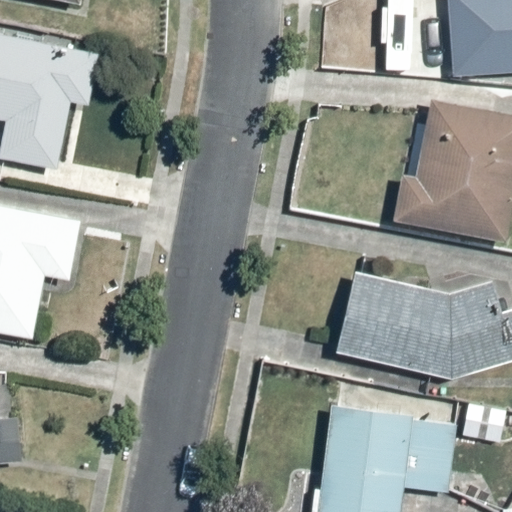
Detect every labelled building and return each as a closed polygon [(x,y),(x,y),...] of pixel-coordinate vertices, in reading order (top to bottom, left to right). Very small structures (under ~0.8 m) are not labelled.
[(511,0),(451,0),(457,76),(511,72),(511,0)] [(101,55),(0,34),(0,120),(8,122),(1,158),(60,170),(73,103),(91,106),(101,55)] [(406,177),(397,220),(507,242),(511,218),(511,117),(434,102),(419,179),(406,177)] [(0,334),(35,341),(47,277),(72,281),(83,223),(0,207),(0,334)] [(450,295),(358,274),(339,353),(454,380),(511,362),(511,310),(506,312),(497,281),(450,295)] [(510,405),(470,399),(464,437),(504,443),(510,405)] [(459,423),(335,407),(321,511),(404,511),(407,489),(450,494),(459,423)] [(0,462),(21,460),(18,421),(0,422),(0,420),(0,462)]
